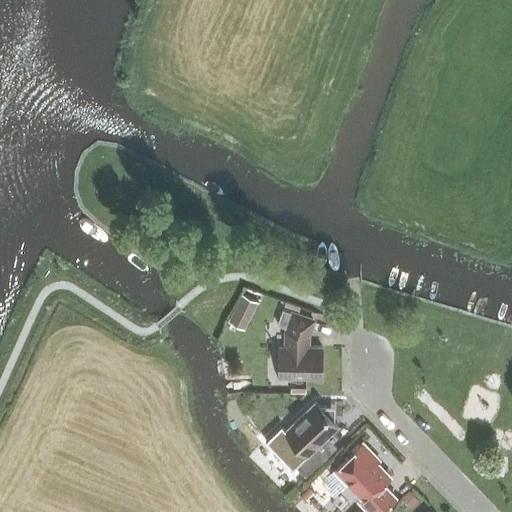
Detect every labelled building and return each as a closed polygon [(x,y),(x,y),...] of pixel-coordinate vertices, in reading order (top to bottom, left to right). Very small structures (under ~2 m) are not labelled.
[(245,330),(259,302),(241,294),(228,322),(245,330)] [(277,325),(286,328),(286,346),(279,346),(278,377),(320,377),(320,383),(321,383),(321,347),(305,347),(305,335),(307,335),(312,320),(282,309),(277,325)] [(289,459),(305,476),(325,457),(316,447),(337,426),(334,422),(325,422),(326,406),(319,406),(315,402),(291,425),(278,425),(278,438),(290,438),(300,448),(289,459)] [(381,484),(389,476),(375,463),(378,461),(362,445),(342,464),(350,473),(344,479),(363,499),(359,503),(367,511),(378,511),(394,497),(381,484)] [(409,493),(403,499),(411,506),(416,501),(409,493)]
